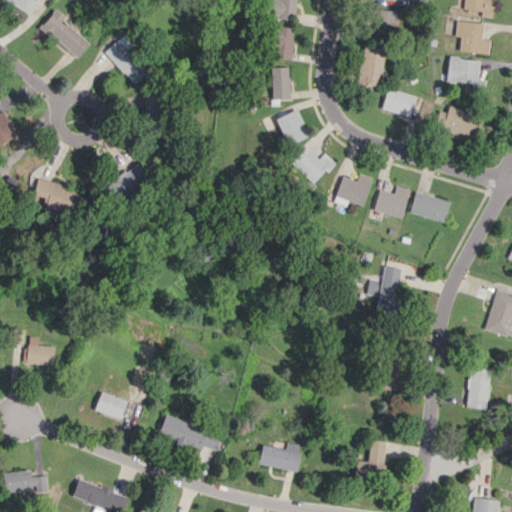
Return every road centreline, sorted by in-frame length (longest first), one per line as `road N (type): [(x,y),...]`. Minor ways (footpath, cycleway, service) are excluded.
road 1 (residential): [(419,511),(446,295),(510,180),(511,162)]
road 2 (residential): [(332,511),(224,494),(17,417)]
road 3 (residential): [(511,180),(351,132),(322,83),(331,0)]
road 4 (residential): [(0,51),(53,98),(69,141),(88,139),(100,125),(88,96),(53,98)]
